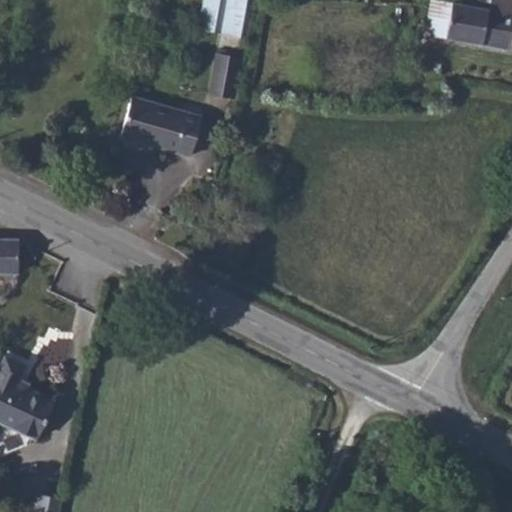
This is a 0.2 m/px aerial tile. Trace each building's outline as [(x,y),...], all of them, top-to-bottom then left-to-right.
[(248,34),(253,0),(203,0),(199,27),(248,34)] [(511,0),(477,0),(476,6),(453,2),(438,0),(430,0),(425,35),(478,44),(511,50),(511,0)] [(234,97),(240,58),(217,53),(210,92),(234,97)] [(202,116),(132,96),(121,136),(191,156),(202,116)] [(19,239),(0,238),(0,272),(18,273),(19,239)] [(26,365),(5,355),(0,365),(0,421),(36,439),(54,400),(17,383),(26,365)] [(59,511),(61,494),(33,491),(30,511),(59,511)]
